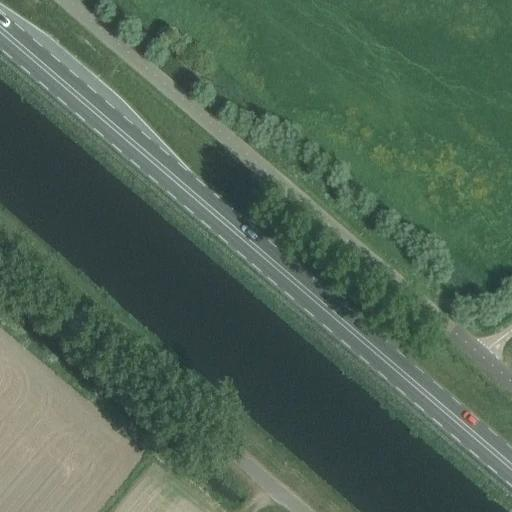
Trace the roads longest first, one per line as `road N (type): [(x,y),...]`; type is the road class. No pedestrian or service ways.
road 1 (primary): [(511,470),(0,33)]
road 2 (unclassified): [(511,382),(65,0)]
road 3 (unclassified): [(290,511),(0,264)]
